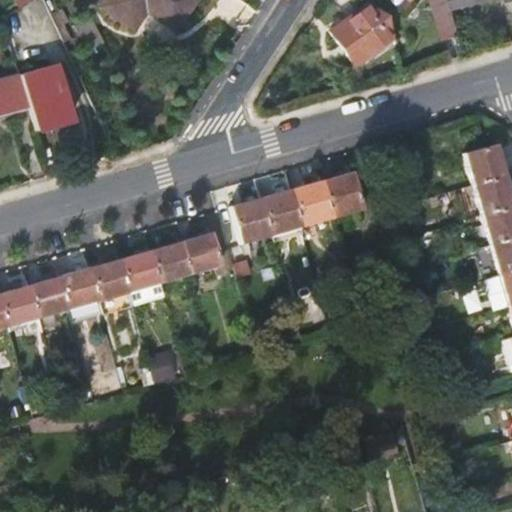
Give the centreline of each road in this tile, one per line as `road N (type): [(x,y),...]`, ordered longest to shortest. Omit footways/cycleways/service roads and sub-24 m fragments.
road 1 (residential): [(216,157),(511,73)]
road 2 (residential): [(0,220),(216,157)]
road 3 (residential): [(296,0),(215,125),(216,157)]
